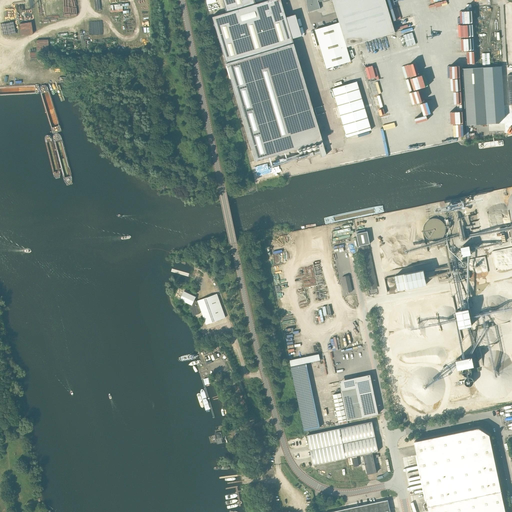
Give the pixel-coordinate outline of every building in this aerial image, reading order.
[(254,0),(222,0),(226,12),(212,17),(255,160),(317,142),(321,157),(326,155),(292,38),(301,36),(295,14),(285,17),(279,0),(267,0),(255,4),(254,0)] [(306,0),(308,12),(309,12),(320,9),(318,2),(322,1),(321,0),(306,0)] [(351,61),(347,47),(395,32),(385,0),(333,0),(340,22),(315,30),(327,68),(351,61)] [(129,3),(110,4),(111,14),(129,14),(129,3)] [(476,24),(466,24),(467,38),(470,38),(470,42),(468,42),(468,47),(466,47),(466,50),(475,49),(475,37),(477,37),(476,24)] [(412,33),(404,35),(407,47),(416,44),(412,33)] [(37,48),(31,48),(31,58),(37,58),(36,51),(49,51),(49,39),(37,39),(37,48)] [(483,65),(491,65),(491,52),(483,53),(483,65)] [(417,76),(414,64),(399,68),(401,80),(417,76)] [(367,67),(370,79),(379,76),(375,65),(367,67)] [(505,117),(502,66),(463,69),(466,125),(499,123),(505,117)] [(377,80),(370,81),(372,93),(379,92),(377,80)] [(347,137),(371,130),(357,81),(333,89),(347,137)] [(444,227),(444,224),(443,222),(442,220),(441,218),(439,217),(437,216),(435,215),(432,215),(430,215),(428,216),(426,217),(424,218),(423,220),(421,222),(421,225),(421,227),(421,229),(421,231),(423,233),(424,235),(426,236),(428,237),(430,238),(432,238),(434,238),(437,238),(439,237),(440,235),(442,233),(443,231),(444,229),(444,227)] [(367,232),(357,234),(359,246),(370,244),(367,232)] [(470,245),(461,247),(462,256),(472,254),(470,245)] [(360,248),(368,289),(369,289),(369,288),(376,287),(377,287),(368,246),(368,247),(360,249),(360,248)] [(398,290),(427,284),(424,270),(395,276),(398,290)] [(449,278),(447,271),(438,273),(439,280),(449,278)] [(346,292),(352,291),(349,275),(342,277),(346,292)] [(184,291),(180,300),(188,304),(193,316),(199,314),(199,312),(202,311),(205,321),(205,322),(206,324),(225,317),(225,316),(217,294),(198,301),(196,301),(195,298),(196,297),(184,291)] [(455,311),(459,328),(473,325),(469,301),(460,303),(461,310),(455,311)] [(321,354),(291,359),(302,421),(304,420),(305,426),(308,426),(307,421),(310,420),(310,416),(315,415),(314,411),(317,411),(309,362),(322,360),(321,354)] [(473,356),(456,359),(458,368),(475,365),(473,356)] [(342,393),(333,395),(338,422),(379,414),(378,413),(378,409),(371,377),(371,375),(355,379),(357,387),(352,388),(342,390),(342,393)] [(224,432),(214,398),(206,401),(216,434),(224,432)] [(360,466),(358,456),(363,454),(367,474),(377,472),(372,452),(376,452),(378,452),(378,451),(372,421),(340,428),(346,458),(348,458),(349,465),(353,464),(351,457),(352,457),(354,467),(360,466)] [(427,511),(429,510),(429,511),(505,511),(490,435),(479,427),(414,441),(427,502),(425,502),(424,504),(425,509),(427,511)] [(313,465),(346,458),(340,428),(307,435),(313,465)] [(388,500),(330,511),(390,511),(391,511),(388,500)]
